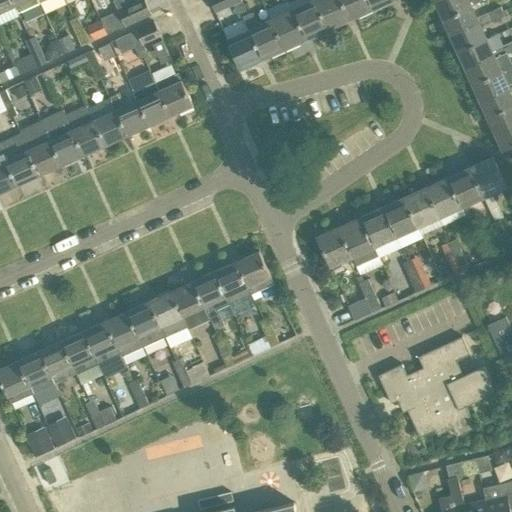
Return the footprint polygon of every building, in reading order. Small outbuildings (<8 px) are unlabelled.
[(12,0),(0,0),(0,12),(15,6),(12,0)] [(40,2),(38,0),(12,0),(15,6),(18,12),(40,2)] [(126,6),(122,0),(114,0),(113,1),(119,15),(123,13),(122,10),(127,8),(126,6)] [(151,15),(144,0),(140,0),(126,6),(127,8),(122,10),(123,13),(119,15),(125,27),(151,15)] [(242,1),(242,0),(210,0),(216,12),(233,5),(242,1)] [(315,0),(312,0),(293,9),(307,39),(329,29),(315,0)] [(351,19),(342,0),(315,0),(329,29),(351,19)] [(373,9),(368,0),(342,0),(351,19),(373,9)] [(393,0),(368,0),(373,9),(393,0)] [(443,18),(473,5),(483,0),(439,0),(436,2),(443,18)] [(242,16),(248,13),(242,1),(233,5),(239,18),(242,17),(242,16)] [(473,5),(443,18),(451,35),(480,21),(478,17),(473,5)] [(502,6),(488,12),(490,17),(493,16),(495,20),(506,15),(502,6)] [(293,9),(271,19),(285,49),(307,39),(293,9)] [(285,49),(271,19),(260,24),(254,11),(242,16),(242,17),(248,29),(262,59),(285,49)] [(488,12),(478,17),(480,21),(451,35),(458,51),(487,38),(482,26),(495,20),(493,16),(490,17),(488,12)] [(121,28),(114,14),(101,20),(108,34),(121,28)] [(83,28),(77,17),(69,20),(76,34),(80,32),(79,30),(83,28)] [(108,34),(101,20),(83,28),(79,30),(80,32),(76,34),(81,46),(108,34)] [(143,42),(144,45),(161,36),(154,22),(137,30),(143,42)] [(262,59),(248,29),(227,39),(240,69),(262,59)] [(143,42),(137,30),(129,34),(136,48),(139,46),(138,44),(143,42)] [(497,34),(487,38),(458,51),(466,67),(494,54),(492,50),(502,46),(497,34)] [(60,44),(64,54),(76,49),(69,35),(58,39),(60,44)] [(36,50),(41,48),(35,36),(26,40),(32,55),(37,53),(36,50)] [(511,40),(503,45),(505,49),(508,48),(510,53),(511,52),(511,40)] [(139,46),(136,48),(140,59),(148,55),(144,45),(143,42),(138,44),(139,46)] [(64,54),(60,44),(48,49),(53,59),(64,54)] [(507,55),(510,53),(508,48),(505,49),(503,45),(502,46),(492,50),(494,54),(497,60),(505,56),(507,55)] [(37,53),(32,55),(37,66),(47,62),(41,48),(36,50),(37,53)] [(95,64),(99,62),(93,50),(85,54),(91,68),(96,66),(95,64)] [(510,67),(505,56),(497,60),(494,54),(466,67),(473,84),(502,71),(510,67)] [(96,66),(91,68),(96,79),(105,75),(99,62),(95,64),(96,66)] [(51,83),(56,81),(50,70),(41,74),(48,88),(52,86),(51,83)] [(507,82),(502,71),(473,84),(481,100),(510,87),(507,82)] [(177,73),(165,78),(162,72),(152,76),(155,82),(171,114),(193,104),(181,79),(180,79),(177,73)] [(510,87),(481,100),(488,116),(511,105),(511,92),(511,91),(511,79),(507,82),(510,87)] [(61,94),(56,81),(51,83),(52,86),(48,88),(53,98),(61,94)] [(171,114),(155,82),(134,91),(138,100),(149,124),(171,114)] [(29,94),(24,84),(12,90),(17,100),(29,94)] [(7,103),(11,101),(6,90),(0,92),(0,112),(5,110),(4,108),(8,106),(7,103)] [(149,124),(138,100),(127,105),(123,95),(112,100),(112,102),(116,110),(127,134),(149,124)] [(17,114),(11,101),(7,103),(8,106),(4,108),(5,110),(9,118),(17,114)] [(116,110),(112,102),(90,112),(94,120),(105,144),(127,134),(116,110)] [(511,105),(488,116),(496,133),(511,125),(511,105)] [(63,110),(41,120),(61,164),(83,154),(72,130),(63,110)] [(61,164),(41,120),(20,130),(26,142),(39,174),(61,164)] [(105,144),(94,120),(72,130),(83,154),(105,144)] [(511,125),(496,133),(503,150),(511,145),(511,125)] [(26,142),(3,153),(17,184),(39,174),(26,142)] [(0,192),(17,184),(3,153),(0,154),(0,192)] [(492,157),(470,167),(484,197),(506,187),(492,157)] [(484,197),(470,167),(448,177),(462,207),(484,197)] [(462,207),(448,177),(426,187),(440,217),(462,207)] [(440,217),(426,187),(404,197),(418,227),(440,217)] [(404,197),(383,207),(397,237),(418,227),(404,197)] [(397,237),(383,207),(361,217),(375,247),(397,237)] [(361,217),(339,227),(353,257),(357,266),(378,256),(375,247),(361,217)] [(501,235),(506,232),(499,219),(490,223),(497,240),(502,237),(501,235)] [(353,257),(339,227),(317,237),(330,267),(353,257)] [(502,237),(497,240),(503,253),(511,248),(511,246),(506,232),(501,235),(502,237)] [(457,254),(462,252),(456,239),(446,243),(454,259),(458,257),(457,254)] [(483,252),(486,260),(497,255),(494,248),(483,252)] [(252,293),(273,283),(258,251),(237,261),(252,293)] [(458,257),(454,259),(460,272),(469,268),(462,252),(457,254),(458,257)] [(413,274),(418,272),(412,258),(403,263),(410,279),(415,277),(413,274)] [(252,293),(237,261),(215,271),(230,302),(252,293)] [(215,271),(193,281),(213,324),(215,328),(224,325),(216,308),(230,302),(215,271)] [(425,288),(418,272),(413,274),(415,277),(410,279),(416,292),(425,288)] [(369,294),(374,291),(368,278),(359,283),(366,298),(370,295),(369,294)] [(193,281),(171,291),(187,326),(191,334),(213,324),(193,281)] [(166,336),(187,326),(171,291),(150,301),(166,336)] [(382,308),(374,291),(369,294),(370,295),(366,298),(372,312),(382,308)] [(382,297),(386,306),(398,300),(394,291),(382,297)] [(372,312),(366,298),(348,306),(355,320),(372,312)] [(150,301),(127,311),(144,346),(166,336),(150,301)] [(127,311),(107,320),(121,352),(123,356),(144,346),(127,311)] [(487,324),(502,356),(511,352),(511,328),(506,315),(487,324)] [(269,331),(273,329),(268,317),(259,321),(266,335),(270,333),(269,331)] [(121,352),(107,320),(85,330),(99,362),(121,352)] [(248,349),(265,341),(260,329),(243,337),(248,349)] [(279,343),(273,329),(269,331),(270,333),(266,335),(270,346),(279,343)] [(99,362),(85,330),(62,340),(77,372),(99,362)] [(470,351),(463,336),(462,335),(419,355),(424,366),(407,375),(402,364),(379,375),(391,402),(402,397),(420,436),(436,429),(439,434),(455,426),(458,433),(476,424),(466,403),(496,389),(484,363),(454,377),(447,362),(470,351)] [(225,352),(229,350),(224,338),(215,342),(222,356),(226,354),(225,352)] [(62,340),(40,350),(56,382),(77,372),(62,340)] [(56,382),(40,350),(20,360),(34,392),(56,382)] [(226,354),(222,356),(226,367),(235,363),(229,350),(225,352),(226,354)] [(182,372),(186,370),(181,358),(172,362),(179,376),(183,374),(182,372)] [(34,392),(20,360),(0,368),(0,377),(11,403),(34,392)] [(192,382),(186,370),(182,372),(183,374),(179,376),(184,386),(192,382)] [(138,393),(143,391),(137,379),(128,383),(135,397),(139,395),(138,393)] [(148,402),(143,391),(138,393),(139,395),(135,397),(139,406),(148,402)] [(95,413),(100,411),(94,399),(85,403),(92,417),(96,415),(95,413)] [(96,415),(92,417),(96,426),(115,417),(111,406),(100,411),(95,413),(96,415)] [(75,437),(68,423),(51,431),(58,445),(75,437)] [(54,448),(48,433),(30,441),(36,456),(54,448)] [(475,452),(480,466),(491,463),(487,448),(475,452)] [(507,451),(494,455),(497,467),(511,463),(507,451)] [(455,464),(457,475),(465,473),(463,462),(455,464)] [(457,475),(455,464),(446,466),(449,477),(457,475)] [(45,471),(49,480),(58,476),(54,467),(45,471)] [(466,511),(464,504),(457,476),(448,478),(452,495),(439,498),(442,510),(443,510),(443,511),(466,511)] [(511,500),(511,480),(483,487),(486,499),(488,511),(511,511),(509,501),(511,500)] [(234,500),(232,492),(232,491),(198,500),(201,508),(234,500)] [(488,511),(486,499),(464,504),(466,511),(488,511)] [(296,511),(294,502),(254,511),(236,511),(234,506),(209,511),(296,511)]
